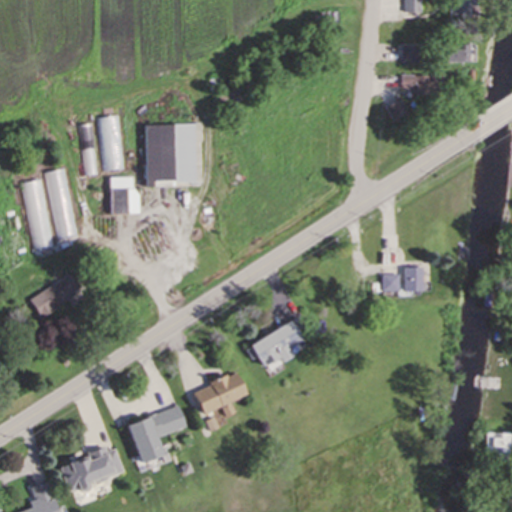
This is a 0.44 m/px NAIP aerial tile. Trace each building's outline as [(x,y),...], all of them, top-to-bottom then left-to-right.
[(420,14),(420,0),(404,0),(404,14),(420,14)] [(453,18),(461,18),(461,4),(452,4),(453,18)] [(420,65),(420,46),(400,46),(400,65),(420,65)] [(446,51),(446,63),(472,63),(472,51),(446,51)] [(409,120),(402,104),(387,110),(395,127),(409,120)] [(146,188),(201,187),(200,126),(145,127),(146,188)] [(44,175),(55,241),(75,238),(63,172),(44,175)] [(32,252),(51,249),(40,183),(21,186),(32,252)] [(132,191),(110,191),(110,217),(132,217),(132,191)] [(403,293),(423,293),(423,270),(403,270),(403,293)] [(30,303),(41,320),(82,291),(71,275),(30,303)] [(398,280),(383,278),(381,292),(396,294),(398,280)] [(251,348),(265,368),(305,343),(292,322),(251,348)] [(202,415),(249,400),(241,376),(195,390),(202,415)] [(129,425),(141,466),(165,458),(159,438),(186,430),(179,409),(129,425)] [(485,456),(511,456),(511,436),(485,436),(485,456)] [(69,495),(123,476),(113,449),(60,468),(69,495)] [(58,511),(49,484),(30,491),(36,507),(20,511),(58,511)]
